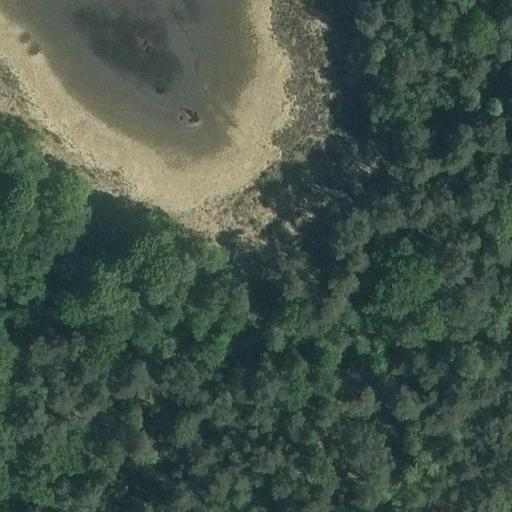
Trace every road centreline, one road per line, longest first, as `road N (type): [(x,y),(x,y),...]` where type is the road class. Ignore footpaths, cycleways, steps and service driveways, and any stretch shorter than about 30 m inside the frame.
road 1 (track): [(511,327),(322,333),(0,282)]
road 2 (track): [(7,285),(17,511)]
